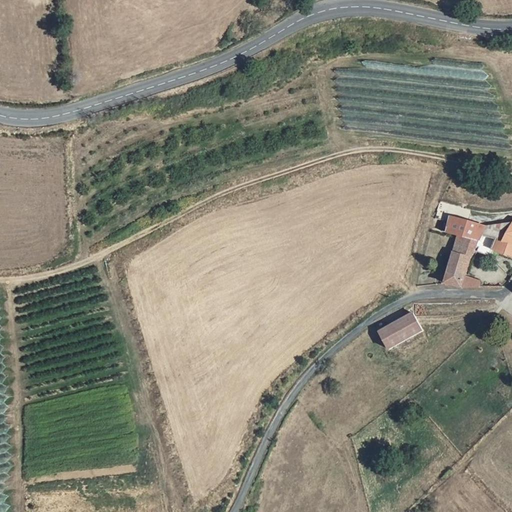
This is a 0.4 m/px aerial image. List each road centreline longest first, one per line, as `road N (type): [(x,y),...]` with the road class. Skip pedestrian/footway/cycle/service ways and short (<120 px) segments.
road 1 (track): [(511,170),(414,153),(356,153),(197,209),(94,260),(0,276)]
road 2 (secondary): [(511,29),(335,9),(207,70),(50,117),(0,112)]
road 3 (unclassified): [(511,289),(474,299),(410,299),(331,353),(284,404),(229,511)]
